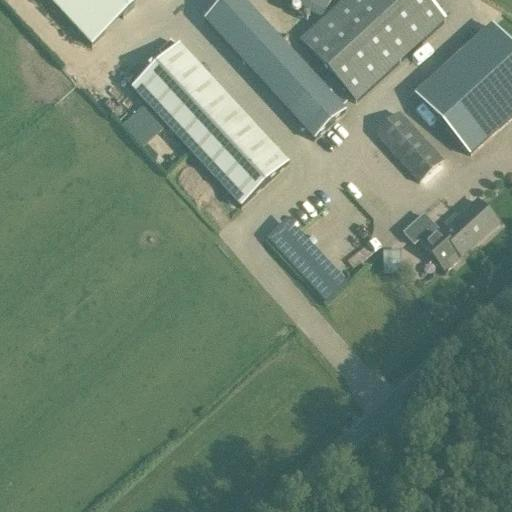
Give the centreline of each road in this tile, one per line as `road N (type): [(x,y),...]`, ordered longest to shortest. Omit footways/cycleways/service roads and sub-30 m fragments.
road 1 (unknown): [(18,0),(69,57),(100,71),(117,68),(152,40),(186,40),(319,185)]
road 2 (tertiary): [(271,511),(511,296)]
road 3 (unknown): [(319,185),(277,210),(255,250),(266,278),(386,408)]
road 4 (unknown): [(444,0),(456,33),(375,120),(365,177)]
road 5 (unknown): [(319,185),(365,177),(446,195),(511,173)]
